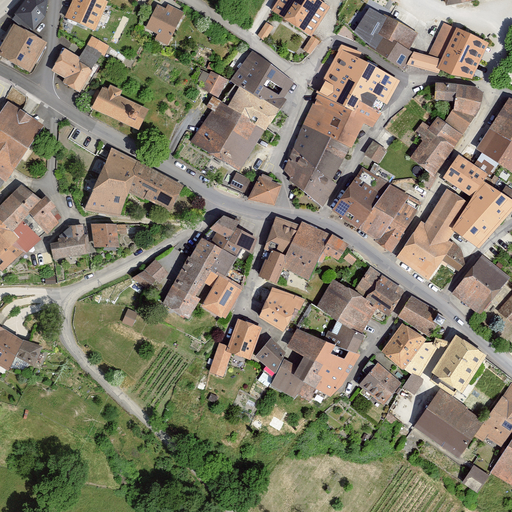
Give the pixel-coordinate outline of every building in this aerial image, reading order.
[(27,0),(18,15),(39,30),(50,15),(50,0),(27,0)] [(97,31),(111,1),(107,0),(74,0),(67,17),(97,31)] [(297,22),(310,0),(282,0),(276,11),(297,22)] [(335,5),(326,0),(310,0),(297,22),(317,35),(335,5)] [(167,11),(157,7),(148,28),(162,34),(158,41),(169,46),(186,11),(171,4),(167,11)] [(371,8),(356,32),(406,72),(410,64),(416,53),(411,49),(420,34),(371,8)] [(274,27),(267,22),(259,36),(266,40),(274,27)] [(34,34),(17,24),(2,52),(18,61),(34,34)] [(416,53),(410,64),(441,75),(466,79),(484,40),(447,25),(433,57),(416,53)] [(51,43),(34,34),(18,61),(35,71),(51,43)] [(67,85),(82,94),(108,45),(93,36),(82,58),(66,50),(55,70),(70,78),(67,85)] [(320,42),(312,37),(304,50),(312,55),(320,42)] [(350,107),(374,61),(342,45),(317,92),(319,93),(350,107)] [(243,86),(261,95),(271,78),(291,91),(297,81),(278,67),(253,50),(233,80),(243,86)] [(404,82),(374,61),(350,107),(359,112),(365,100),(384,113),(404,82)] [(230,79),(213,71),(205,89),(222,97),(230,79)] [(286,111),(261,95),(243,86),(233,106),(267,130),(270,132),(286,111)] [(459,100),(461,87),(439,86),(439,100),(459,100)] [(102,90),(93,111),(140,133),(150,112),(122,99),(124,93),(110,87),(108,92),(102,90)] [(456,111),(449,122),(464,135),(479,116),(486,107),(486,92),(478,89),(461,87),(459,100),(456,111)] [(353,123),(359,112),(350,107),(319,93),(305,123),(330,135),(352,146),(356,148),(364,129),(353,123)] [(207,153),(233,106),(215,97),(209,108),(212,110),(191,145),(207,153)] [(480,150),(511,169),(511,99),(480,150)] [(0,117),(0,173),(11,180),(48,124),(11,100),(0,117)] [(365,100),(359,112),(353,123),(364,129),(367,123),(375,128),(384,113),(365,100)] [(241,169),(267,130),(233,106),(207,153),(241,169)] [(464,135),(449,122),(440,116),(432,126),(423,121),(415,132),(426,140),(413,159),(436,176),(464,135)] [(317,163),(330,135),(305,123),(294,147),(317,163)] [(352,146),(330,135),(317,163),(334,178),(352,146)] [(373,140),(365,154),(378,162),(387,148),(373,140)] [(337,184),(334,178),(317,163),(294,147),(286,169),(295,178),(293,185),(323,206),(337,184)] [(176,212),(187,185),(114,148),(88,209),(124,216),(137,192),(176,212)] [(490,179),(493,174),(463,154),(446,179),(476,199),(490,179)] [(364,230),(392,184),(364,167),(335,208),(364,230)] [(229,187),(246,194),(252,179),(235,172),(230,184),(229,187)] [(285,185),(261,174),(250,199),(277,205),(285,185)] [(511,216),(511,194),(490,179),(476,199),(473,203),(457,227),(460,229),(484,248),(511,216)] [(29,221),(43,235),(50,232),(51,234),(64,222),(58,211),(62,206),(51,194),(47,199),(26,184),(0,211),(0,213),(8,222),(18,232),(29,221)] [(422,203),(392,184),(364,230),(398,254),(422,203)] [(429,220),(453,240),(460,229),(457,227),(473,203),(449,189),(429,220)] [(234,239),(241,227),(245,220),(227,215),(213,228),(225,234),(234,239)] [(465,249),(453,240),(429,220),(426,218),(401,256),(432,280),(448,262),(461,272),(468,260),(465,249)] [(18,232),(8,222),(0,227),(0,246),(4,250),(13,244),(26,257),(46,239),(43,235),(29,221),(18,232)] [(291,255),(301,229),(276,221),(267,250),(272,252),(291,255)] [(59,257),(94,252),(92,235),(90,235),(88,222),(77,224),(79,234),(63,237),(64,242),(57,243),(59,257)] [(100,247),(126,245),(124,222),(98,223),(100,247)] [(302,224),(301,229),(291,255),(286,268),(312,281),(327,254),(341,262),(350,248),(334,238),(331,242),(302,224)] [(260,238),(241,227),(234,239),(225,234),(214,242),(222,245),(242,257),(244,248),(254,254),(260,238)] [(193,256),(210,266),(222,245),(214,242),(205,237),(193,256)] [(0,265),(7,272),(26,257),(13,244),(4,250),(0,252),(0,265)] [(217,270),(223,274),(230,278),(242,257),(222,245),(210,266),(217,270)] [(281,284),(286,268),(291,255),(272,252),(261,278),(281,284)] [(177,284),(202,297),(217,270),(210,266),(193,256),(177,284)] [(511,283),(511,279),(484,256),(454,291),(484,317),(511,283)] [(146,270),(133,277),(146,288),(159,280),(161,282),(172,273),(157,259),(146,270)] [(372,267),(359,289),(379,308),(391,316),(407,291),(372,267)] [(230,278),(223,274),(205,306),(229,319),(245,286),(230,278)] [(379,308),(359,289),(337,278),(317,309),(343,321),(366,333),(379,308)] [(204,298),(202,297),(177,284),(170,306),(193,320),(204,298)] [(261,315),(291,334),(309,301),(275,287),(261,315)] [(435,338),(441,328),(447,333),(454,323),(448,319),(449,317),(415,294),(401,315),(435,338)] [(511,297),(500,310),(511,321),(511,297)] [(141,313),(130,308),(126,316),(137,321),(141,313)] [(219,343),(211,372),(227,377),(233,357),(255,363),(265,324),(239,317),(231,346),(219,343)] [(369,335),(366,333),(343,321),(333,340),(362,355),(369,335)] [(405,324),(386,351),(416,373),(423,378),(440,347),(429,340),(405,324)] [(0,348),(10,331),(0,325),(0,348)] [(310,357),(323,362),(333,340),(301,328),(291,348),(310,357)] [(0,348),(0,364),(11,371),(28,342),(10,331),(0,348)] [(467,393),(491,356),(459,335),(435,373),(467,393)] [(259,356),(280,374),(293,355),(276,339),(259,356)] [(362,355),(333,340),(323,362),(334,367),(324,388),(335,397),(349,382),(362,355)] [(300,374),(312,380),(324,388),(334,367),(323,362),(310,357),(300,374)] [(380,364),(363,384),(389,406),(405,386),(380,364)] [(299,399),(312,380),(300,374),(287,367),(275,385),(299,399)] [(417,395),(427,380),(423,378),(416,373),(406,389),(417,395)] [(511,441),(511,384),(488,420),(477,437),(505,453),(511,441)] [(442,389),(418,426),(464,456),(477,437),(488,420),(442,389)] [(493,473),(511,483),(511,441),(505,453),(493,473)] [(466,482),(483,493),(494,477),(477,466),(466,482)]
